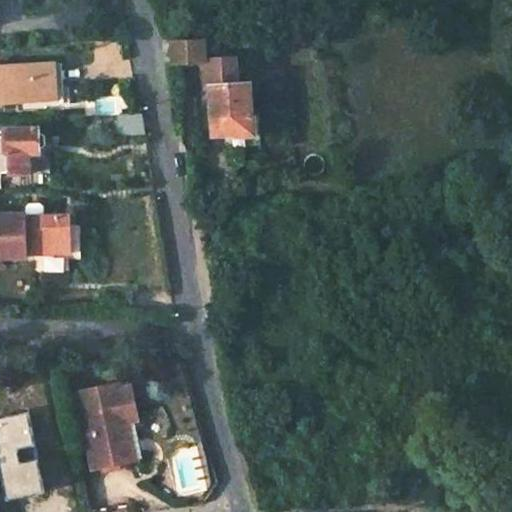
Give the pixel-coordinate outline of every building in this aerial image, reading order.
[(212,93),(214,137),(257,135),(255,85),(243,86),(241,56),(211,58),(210,38),(203,38),(173,40),(175,61),(204,60),(205,93),(212,93)] [(65,61),(0,61),(0,96),(65,96),(65,61)] [(144,114),(114,114),(116,136),(148,136),(144,114)] [(36,129),(0,128),(0,173),(29,174),(28,152),(38,152),(37,144),(45,144),(44,136),(37,136),(36,129)] [(30,190),(31,218),(67,218),(66,189),(30,190)] [(31,218),(0,217),(0,255),(26,256),(75,256),(73,218),(67,218),(31,218)] [(128,289),(99,288),(98,303),(127,306),(128,289)] [(127,467),(117,422),(125,421),(136,419),(130,387),(116,389),(115,385),(77,392),(93,474),(127,467)] [(30,412),(0,418),(0,451),(10,500),(46,493),(30,412)] [(263,415),(250,418),(254,435),(268,431),(263,415)] [(135,465),(125,421),(117,422),(127,467),(135,465)]
